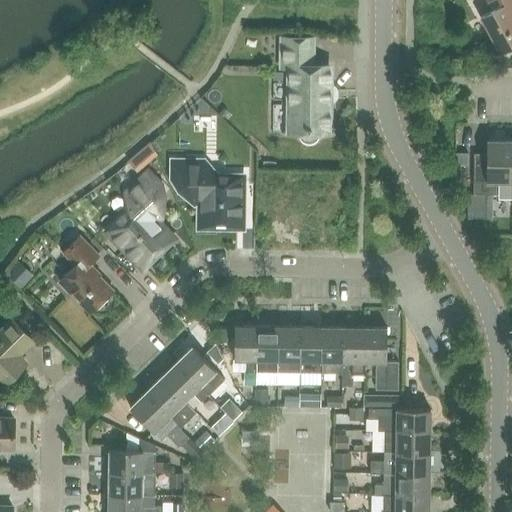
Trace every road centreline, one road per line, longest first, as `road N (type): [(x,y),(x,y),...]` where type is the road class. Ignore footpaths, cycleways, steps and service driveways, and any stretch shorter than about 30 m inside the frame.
road 1 (residential): [(49,511),(54,411),(193,275),(222,267),(373,268),(446,234)]
road 2 (tertiary): [(446,234),(390,127),(382,0)]
road 3 (tertiary): [(497,429),(496,338),(446,234)]
